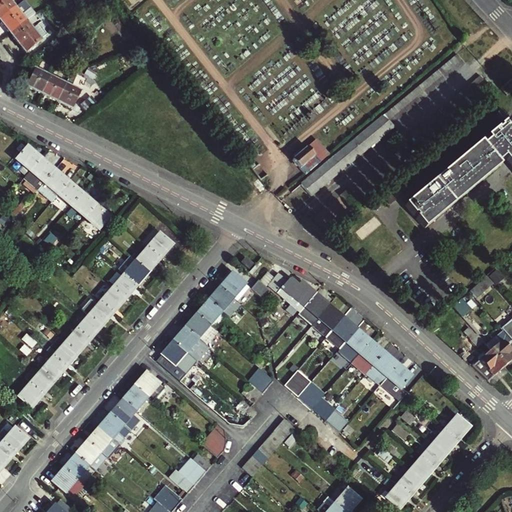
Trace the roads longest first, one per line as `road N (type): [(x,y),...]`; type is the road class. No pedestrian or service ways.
road 1 (residential): [(2,511),(30,467),(239,226)]
road 2 (tertiary): [(239,226),(364,293),(500,415)]
road 3 (unknown): [(239,226),(277,190),(275,149),(162,0)]
road 4 (tertiary): [(0,106),(239,226)]
